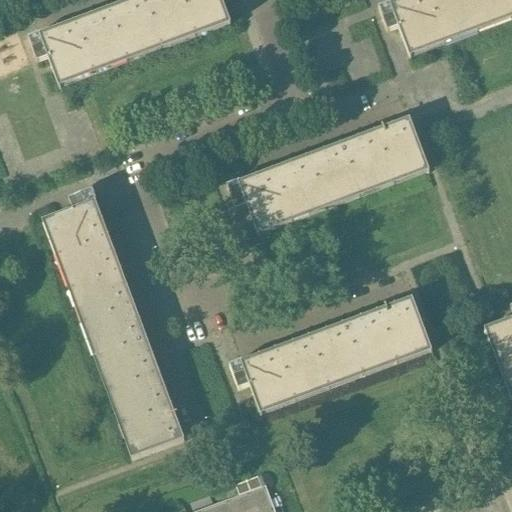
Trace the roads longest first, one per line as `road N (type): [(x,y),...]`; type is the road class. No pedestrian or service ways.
road 1 (residential): [(206,330),(147,180),(165,157),(290,104),(262,4)]
road 2 (unknown): [(147,194),(121,202),(113,214),(152,346)]
